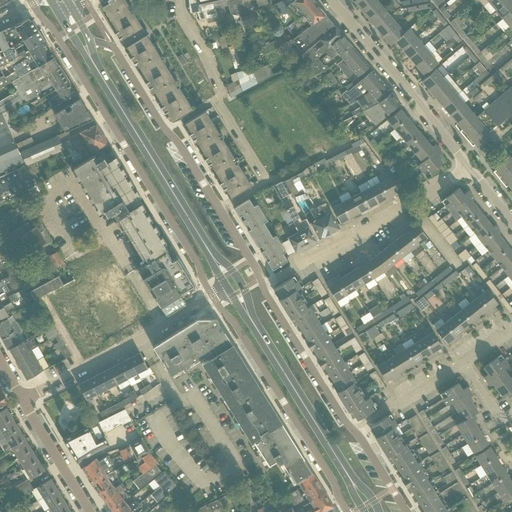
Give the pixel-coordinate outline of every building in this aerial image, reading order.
[(109,3),(102,7),(112,23),(131,10),(124,0),(107,0),(109,3)] [(200,20),(217,17),(214,8),(212,0),(188,0),(190,14),(197,12),(200,20)] [(222,15),(230,13),(228,5),(226,0),(212,0),(214,8),(217,17),(219,22),(223,20),(222,15)] [(240,0),(226,0),(228,5),(230,13),(230,14),(240,11),(241,15),(245,15),(246,14),(241,2),(240,0)] [(240,0),(241,2),(246,14),(250,13),(249,9),(253,8),(251,1),(253,0),(240,0)] [(295,0),(286,8),(297,20),(316,4),(312,0),(295,0)] [(357,0),(354,2),(362,11),(374,0),(357,0)] [(374,0),(362,11),(369,19),(383,8),(376,0),(374,0)] [(487,0),(494,8),(503,0),(487,0)] [(503,0),(494,8),(501,17),(511,7),(511,2),(510,0),(503,0)] [(304,23),(308,27),(325,15),(316,4),(292,24),(292,23),(291,24),(296,29),(304,23)] [(511,7),(501,17),(508,25),(511,22),(511,7)] [(369,19),(376,28),(390,16),(383,8),(369,19)] [(431,11),(438,19),(441,17),(434,9),(431,11)] [(441,11),(446,18),(450,15),(444,9),(441,11)] [(112,23),(114,27),(117,32),(115,33),(118,39),(121,38),(126,47),(146,34),(131,10),(112,23)] [(292,38),(285,42),(292,50),(297,47),(300,51),(317,36),(320,39),(319,40),(320,40),(335,27),(325,15),(308,27),(292,38)] [(390,16),(376,28),(383,36),(397,25),(390,16)] [(450,21),(456,28),(459,25),(453,18),(450,21)] [(0,31),(0,47),(2,52),(38,31),(31,21),(30,21),(28,19),(0,31)] [(391,45),(395,41),(404,33),(397,25),(383,36),(391,45)] [(456,28),(463,37),(466,34),(459,25),(456,28)] [(446,28),(453,36),(455,34),(449,26),(446,28)] [(301,56),(309,66),(332,46),(331,45),(342,35),(335,27),(320,40),(301,56)] [(395,41),(402,49),(416,38),(409,29),(404,33),(395,41)] [(38,31),(2,52),(4,56),(6,55),(7,58),(7,59),(9,62),(44,41),(38,31)] [(274,37),(275,40),(279,46),(287,41),(288,40),(283,32),(274,37)] [(136,62),(142,72),(162,59),(146,34),(126,47),(132,56),(130,58),(133,64),(136,62)] [(463,37),(470,45),(473,43),(466,34),(463,37)] [(342,35),(331,45),(332,46),(309,66),(306,67),(311,76),(317,73),(327,67),(328,67),(340,57),(341,57),(339,55),(351,45),(342,35)] [(402,49),(410,58),(423,46),(416,38),(402,49)] [(261,48),(264,54),(269,51),(278,46),(275,40),(261,48)] [(449,40),(445,44),(449,49),(453,45),(449,40)] [(0,77),(0,88),(11,82),(18,78),(19,78),(21,83),(24,81),(27,85),(32,82),(42,77),(41,76),(46,74),(48,78),(61,70),(59,66),(54,57),(53,57),(44,41),(9,62),(10,66),(1,71),(3,76),(0,77)] [(423,46),(410,58),(417,66),(430,55),(436,50),(428,42),(423,46)] [(473,43),(470,45),(476,52),(479,49),(473,43)] [(342,60),(336,65),(344,74),(346,73),(344,69),(347,67),(360,56),(351,45),(339,55),(341,57),(340,57),(341,57),(342,60)] [(462,49),(468,56),(472,53),(466,46),(462,49)] [(487,60),(484,62),(490,69),(492,67),(490,64),(506,52),(503,48),(502,48),(487,60)] [(264,54),(268,64),(272,75),(281,70),(271,50),(269,51),(264,54)] [(472,53),(468,56),(474,63),(477,60),(472,53)] [(0,69),(1,71),(10,66),(9,62),(7,59),(7,58),(6,55),(4,56),(1,57),(0,54),(0,69)] [(182,55),(177,58),(182,66),(187,63),(184,58),(182,55)] [(430,55),(417,66),(424,75),(438,63),(430,55)] [(346,73),(344,74),(348,78),(354,73),(357,77),(369,67),(360,56),(347,67),(344,69),(346,73)] [(151,87),(157,96),(177,84),(162,59),(142,72),(148,81),(145,83),(149,89),(151,87)] [(479,62),(474,66),(481,74),(486,70),(479,62)] [(506,63),(499,69),(502,72),(509,66),(506,63)] [(268,64),(253,72),(258,83),(272,75),(268,64)] [(258,83),(251,67),(236,73),(243,90),(258,83)] [(429,75),(422,81),(429,90),(442,78),(435,69),(429,75)] [(4,99),(0,101),(0,115),(2,114),(9,111),(14,108),(27,102),(29,101),(36,97),(38,96),(40,99),(50,93),(68,81),(61,70),(48,78),(46,74),(41,76),(42,77),(32,82),(27,85),(24,81),(21,83),(19,78),(18,78),(15,80),(12,82),(17,90),(4,99)] [(481,74),(472,82),(475,85),(489,73),(486,70),(481,74)] [(349,105),(369,92),(381,82),(372,71),(348,92),(346,91),(341,95),(349,105)] [(330,72),(323,77),(326,82),(334,77),(330,72)] [(491,76),(488,78),(491,82),(494,80),(498,76),(495,73),(491,76)] [(334,77),(326,82),(330,87),(338,82),(336,79),(334,77)] [(429,90),(436,98),(450,86),(442,78),(429,90)] [(483,83),(481,84),(484,88),(485,87),(491,82),(488,78),(483,83)] [(238,80),(226,85),(226,86),(227,87),(230,96),(231,98),(243,93),(238,80)] [(53,99),(49,102),(53,108),(58,105),(68,99),(76,93),(69,81),(50,93),(53,99)] [(369,92),(356,101),(363,111),(373,106),(379,103),(378,103),(391,93),(381,82),(369,92)] [(177,84),(157,96),(163,106),(160,107),(164,113),(166,112),(172,121),(192,109),(177,84)] [(436,98),(443,107),(457,95),(450,86),(436,98)] [(476,88),(469,94),(472,97),(479,91),(476,88)] [(480,92),(473,98),(476,102),(483,95),(480,92)] [(373,106),(363,111),(375,125),(388,114),(400,103),(391,93),(378,103),(379,103),(373,106)] [(511,101),(505,93),(496,100),(509,115),(511,112),(511,101)] [(443,107),(450,115),(464,104),(457,95),(443,107)] [(39,103),(36,97),(29,101),(32,107),(39,103)] [(79,98),(71,103),(54,114),(65,131),(92,119),(79,98)] [(496,100),(488,107),(500,123),(509,115),(496,100)] [(450,115),(458,124),(471,112),(464,104),(450,115)] [(471,112),(458,124),(462,129),(460,131),(472,147),(475,144),(477,147),(489,137),(491,135),(489,133),(500,123),(488,107),(476,118),(471,112)] [(9,111),(2,114),(11,133),(15,132),(16,132),(10,118),(14,116),(13,114),(16,112),(14,108),(9,111)] [(387,120),(394,129),(407,118),(400,109),(396,112),(387,120)] [(195,139),(200,148),(220,136),(205,111),(185,123),(191,133),(189,134),(192,140),(195,139)] [(0,173),(19,165),(21,168),(26,166),(19,152),(16,144),(11,133),(2,114),(0,115),(0,173)] [(394,129),(401,137),(414,126),(407,118),(394,129)] [(20,152),(19,152),(26,166),(26,167),(34,164),(71,148),(72,150),(74,149),(102,135),(96,125),(72,136),(69,130),(35,145),(20,152)] [(401,137),(408,145),(421,134),(414,126),(401,137)] [(408,145),(415,154),(428,143),(421,134),(408,145)] [(109,145),(102,135),(74,149),(77,154),(80,153),(82,157),(109,145)] [(210,163),(216,173),(235,160),(220,136),(200,148),(206,157),(204,159),(207,165),(210,163)] [(31,137),(16,144),(19,152),(20,152),(35,145),(31,137)] [(415,154),(422,162),(438,148),(435,144),(432,147),(428,143),(415,154)] [(354,148),(353,147),(349,149),(351,153),(352,154),(362,149),(360,145),(354,148)] [(438,148),(422,162),(417,166),(426,177),(443,163),(438,157),(442,153),(438,148)] [(142,204),(138,197),(131,186),(130,186),(127,182),(128,182),(124,174),(123,175),(120,171),(121,170),(117,163),(116,164),(113,160),(114,159),(114,158),(107,163),(104,158),(96,163),(92,158),(101,153),(100,152),(73,169),(101,214),(104,212),(107,217),(111,215),(115,221),(118,219),(145,264),(142,266),(147,263),(148,263),(156,257),(156,258),(157,257),(165,252),(166,251),(167,250),(163,243),(161,244),(160,242),(162,241),(156,231),(154,232),(153,231),(155,230),(149,220),(148,221),(146,220),(148,218),(142,209),(141,210),(140,208),(139,206),(142,204)] [(508,185),(511,189),(511,156),(510,158),(508,156),(494,167),(496,169),(493,172),(505,187),(508,185)] [(332,163),(330,159),(326,161),(326,162),(321,165),(324,170),(333,165),(332,163)] [(235,160),(216,173),(221,182),(219,183),(223,189),(225,188),(231,198),(251,185),(235,160)] [(21,168),(16,171),(21,181),(35,174),(38,172),(34,164),(26,167),(26,166),(21,168)] [(0,185),(1,188),(0,188),(0,205),(41,182),(35,174),(21,181),(16,171),(16,170),(0,177),(0,185)] [(303,172),(296,175),(299,181),(300,181),(306,178),(303,172)] [(296,175),(284,181),(287,187),(294,184),(299,181),(296,175)] [(376,176),(367,182),(370,187),(378,203),(383,200),(385,203),(390,201),(380,182),(376,176)] [(389,177),(380,182),(390,201),(394,199),(392,195),(397,192),(389,177)] [(281,182),(273,186),(280,199),(291,193),(287,187),(284,181),(283,182),(281,182)] [(299,181),(294,184),(302,199),(308,196),(300,181),(299,181)] [(367,182),(357,187),(361,193),(369,208),(378,203),(370,187),(367,182)] [(294,184),(287,187),(291,193),(296,202),(302,199),(294,184)] [(441,202),(449,212),(471,195),(468,191),(463,195),(458,188),(441,202)] [(361,193),(351,198),(359,213),(369,208),(361,193)] [(456,221),(461,217),(476,206),(472,201),(474,199),(471,195),(449,212),(456,221)] [(351,198),(341,203),(350,218),(359,213),(351,198)] [(249,199),(234,208),(245,226),(248,224),(251,228),(248,230),(253,239),(271,227),(267,220),(257,204),(253,206),(249,199)] [(350,218),(341,203),(332,208),(340,223),(350,218)] [(320,205),(315,208),(329,234),(339,228),(330,212),(325,214),(320,205)] [(461,217),(468,226),(482,214),(476,206),(461,217)] [(293,208),(286,211),(289,215),(291,220),(292,222),(305,246),(316,241),(311,232),(308,227),(310,226),(306,220),(301,223),(293,208)] [(329,234),(315,208),(310,211),(315,220),(310,222),(319,239),(329,234)] [(286,211),(281,214),(286,223),(291,220),(289,215),(286,211)] [(468,226),(474,234),(489,223),(482,214),(468,226)] [(428,218),(433,225),(437,222),(432,215),(428,218)] [(437,222),(433,225),(436,229),(440,226),(440,225),(444,222),(441,219),(437,222)] [(89,222),(79,228),(84,236),(95,230),(89,222)] [(289,240),(281,244),(285,251),(288,256),(295,252),(297,251),(305,246),(292,222),(287,225),(293,235),(288,238),(289,240)] [(474,234),(481,243),(498,229),(495,225),(492,227),(489,223),(474,234)] [(3,265),(47,243),(51,241),(42,224),(25,234),(4,246),(0,248),(0,265),(1,265),(3,265)] [(409,225),(405,228),(418,245),(427,238),(416,224),(411,228),(409,225)] [(0,248),(4,246),(25,234),(21,226),(8,234),(10,236),(1,241),(0,240),(0,239),(0,248)] [(271,227),(253,239),(258,248),(261,246),(264,250),(261,251),(272,270),(287,261),(283,254),(282,253),(285,251),(281,244),(276,235),(271,227)] [(403,234),(399,238),(410,251),(418,245),(405,228),(401,231),(403,234)] [(481,243),(475,247),(482,256),(488,251),(503,239),(499,235),(501,233),(498,229),(481,243)] [(444,238),(447,242),(455,236),(452,232),(444,238)] [(455,236),(447,242),(449,245),(457,239),(455,236)] [(399,238),(390,245),(401,258),(405,263),(413,256),(410,251),(399,238)] [(488,251),(494,260),(509,248),(503,239),(488,251)] [(390,245),(381,251),(392,265),(401,258),(390,245)] [(494,260),(501,268),(511,259),(511,251),(509,248),(494,260)] [(464,250),(457,255),(458,256),(460,259),(467,253),(468,253),(465,249),(465,250),(464,250)] [(142,266),(137,268),(138,269),(137,270),(142,278),(143,278),(143,279),(148,287),(149,287),(149,288),(148,288),(153,297),(154,296),(155,297),(154,297),(159,306),(160,305),(166,315),(167,314),(167,315),(176,310),(175,309),(176,309),(177,310),(185,304),(185,303),(183,299),(191,294),(191,293),(192,293),(189,289),(194,285),(194,284),(189,275),(188,276),(188,275),(189,275),(184,266),(183,267),(182,266),(183,266),(178,257),(177,258),(177,257),(171,260),(166,251),(165,252),(157,257),(156,258),(156,257),(148,263),(147,263),(142,266)] [(381,251),(373,258),(383,272),(392,265),(381,251)] [(57,252),(47,258),(53,269),(54,269),(64,263),(57,252)] [(467,253),(460,259),(463,262),(470,257),(471,256),(468,253),(467,253)] [(367,257),(363,260),(374,278),(383,272),(373,258),(369,261),(367,257)] [(511,259),(501,268),(508,277),(511,273),(511,259)] [(360,266),(355,269),(365,284),(374,278),(363,260),(358,263),(360,266)] [(472,265),(472,266),(477,273),(478,272),(479,272),(481,270),(475,263),(472,265)] [(464,269),(470,277),(474,274),(468,266),(464,269)] [(448,268),(441,273),(444,277),(451,271),(448,268)] [(355,269),(346,275),(355,289),(365,284),(355,269)] [(478,272),(477,273),(483,280),(484,279),(487,277),(481,270),(479,272),(478,272)] [(456,271),(449,276),(452,280),(459,275),(456,271)] [(444,277),(441,273),(434,279),(436,282),(444,277)] [(339,274),(335,277),(346,295),(355,289),(346,275),(341,278),(339,274)] [(9,276),(0,281),(0,296),(9,291),(6,285),(7,284),(6,283),(11,280),(9,276)] [(63,285),(59,276),(29,293),(34,303),(39,300),(38,298),(46,294),(63,285)] [(275,294),(285,309),(301,299),(296,291),(301,287),(294,276),(275,288),(278,292),(275,294)] [(452,280),(449,276),(442,282),(445,286),(452,280)] [(332,283),(327,286),(333,295),(337,301),(340,307),(350,301),(346,295),(335,277),(330,280),(332,283)] [(318,278),(311,282),(321,298),(327,294),(318,278)] [(489,280),(485,283),(491,290),(495,287),(489,280)] [(431,281),(423,287),(426,290),(434,284),(431,281)] [(439,284),(432,290),(435,294),(442,288),(439,284)] [(426,290),(423,287),(417,292),(419,296),(426,290)] [(495,287),(491,290),(496,297),(500,294),(495,287)] [(435,294),(432,290),(425,295),(428,299),(435,294)] [(487,290),(478,296),(492,313),(495,310),(493,307),(498,303),(487,290)] [(0,308),(11,302),(17,299),(14,293),(8,297),(7,297),(5,294),(0,296),(0,308)] [(478,296),(470,303),(481,317),(485,313),(487,317),(492,313),(478,296)] [(323,301),(333,316),(339,312),(329,297),(323,301)] [(415,304),(418,307),(426,301),(423,297),(415,304)] [(498,300),(504,307),(508,304),(502,297),(498,300)] [(301,299),(285,309),(295,325),(297,323),(298,324),(314,313),(315,316),(319,313),(318,311),(313,303),(309,306),(306,308),(301,299)] [(405,304),(402,300),(393,306),(395,310),(405,304)] [(14,307),(13,305),(11,302),(0,308),(0,321),(7,318),(7,316),(8,315),(6,311),(14,307)] [(411,303),(404,308),(407,312),(414,307),(411,303)] [(470,303),(461,310),(472,324),(481,317),(470,303)] [(378,306),(373,308),(377,315),(374,317),(376,321),(384,316),(382,312),(378,306)] [(382,312),(384,316),(392,311),(390,308),(382,312)] [(407,312),(404,308),(397,312),(399,316),(407,312)] [(461,310),(453,317),(464,330),(472,324),(461,310)] [(314,313),(298,324),(305,335),(308,341),(306,343),(310,350),(312,353),(314,351),(317,354),(319,359),(317,361),(322,369),(324,367),(333,381),(349,371),(338,353),(351,345),(356,353),(362,349),(354,337),(336,349),(333,344),(327,335),(332,331),(327,322),(321,326),(315,316),(314,313)] [(394,314),(385,319),(388,324),(396,318),(394,314)] [(341,315),(335,319),(344,335),(345,336),(345,337),(352,333),(350,331),(347,324),(341,315)] [(0,321),(0,336),(0,338),(14,330),(19,328),(16,323),(12,316),(8,319),(7,318),(0,321)] [(34,316),(26,320),(28,325),(36,322),(34,316)] [(453,317),(444,323),(457,340),(461,337),(459,334),(464,330),(453,317)] [(171,375),(208,351),(217,346),(200,319),(197,319),(153,347),(171,375)] [(297,482),(313,473),(294,443),(287,431),(280,421),(266,399),(216,319),(200,319),(217,346),(208,351),(213,359),(205,364),(269,465),(276,461),(278,464),(282,462),(296,483),(297,482)] [(370,319),(363,323),(366,327),(373,323),(370,319)] [(388,324),(385,319),(378,323),(381,328),(388,324)] [(440,319),(432,325),(446,344),(451,340),(454,343),(457,340),(444,323),(440,319)] [(366,327),(363,323),(355,328),(358,332),(366,327)] [(59,336),(53,325),(43,331),(48,341),(59,336)] [(366,331),(371,340),(380,334),(374,326),(366,331)] [(14,330),(0,338),(7,350),(25,340),(22,333),(19,328),(14,330)] [(358,336),(362,343),(368,340),(363,332),(358,336)] [(433,332),(423,338),(434,356),(439,354),(437,350),(442,347),(433,332)] [(9,349),(15,360),(32,351),(37,348),(31,336),(25,340),(7,350),(9,349)] [(423,338),(414,344),(423,359),(428,356),(430,359),(434,356),(423,338)] [(58,343),(53,345),(56,350),(59,349),(60,348),(65,345),(62,340),(58,343)] [(414,344),(404,350),(414,364),(423,359),(414,344)] [(65,345),(60,348),(59,349),(65,359),(71,356),(65,345)] [(404,350),(395,355),(404,370),(414,364),(404,350)] [(15,360),(21,370),(37,361),(32,351),(15,360)] [(358,356),(367,372),(373,368),(364,352),(358,356)] [(140,353),(129,359),(137,374),(140,378),(140,379),(152,373),(149,367),(147,368),(147,367),(144,362),(140,353)] [(395,355),(387,361),(398,379),(402,376),(400,373),(404,370),(395,355)] [(483,377),(486,382),(503,370),(509,366),(500,355),(483,367),(488,374),(483,377)] [(129,359),(119,364),(127,379),(132,376),(135,381),(140,378),(137,374),(129,359)] [(37,361),(21,370),(27,380),(43,370),(37,361)] [(398,379),(387,361),(377,367),(386,381),(391,378),(393,382),(398,379)] [(119,364),(109,369),(117,384),(127,379),(119,364)] [(109,369),(99,374),(107,389),(117,384),(109,369)] [(492,383),(496,388),(510,378),(503,370),(486,382),(489,386),(492,383)] [(333,386),(343,403),(359,393),(353,383),(356,381),(349,371),(333,381),(335,385),(333,386)] [(369,375),(378,390),(385,386),(375,371),(369,375)] [(99,374),(89,379),(96,395),(102,392),(104,395),(108,393),(107,389),(99,374)] [(502,397),(506,394),(511,389),(511,381),(510,378),(496,388),(502,397)] [(96,395),(89,379),(78,385),(86,400),(96,395)] [(446,406),(452,403),(470,391),(467,387),(462,390),(458,383),(439,394),(446,406)] [(452,403),(457,412),(472,402),(469,398),(472,396),(470,391),(452,403)] [(382,395),(385,401),(392,397),(389,392),(382,395)] [(359,393),(343,403),(352,417),(355,416),(357,420),(376,408),(369,397),(364,400),(359,393)] [(457,412),(463,420),(463,421),(478,412),(472,402),(457,412)] [(0,411),(0,425),(12,418),(6,408),(0,411)] [(125,409),(115,414),(121,426),(131,421),(125,409)] [(418,413),(419,413),(428,427),(432,425),(423,410),(418,413)] [(455,425),(461,434),(476,425),(473,421),(477,418),(474,414),(478,412),(463,421),(463,420),(455,425)] [(371,431),(381,447),(397,437),(392,428),(397,425),(390,414),(371,426),(374,430),(371,431)] [(416,415),(407,420),(412,428),(420,423),(416,415)] [(0,440),(19,429),(12,418),(0,425),(0,440)] [(63,439),(77,462),(94,451),(108,445),(103,434),(112,430),(111,428),(107,419),(106,419),(63,439)] [(420,423),(412,428),(412,429),(417,436),(425,431),(421,423),(420,423)] [(461,434),(467,444),(482,435),(476,425),(461,434)] [(430,431),(434,439),(438,436),(434,428),(430,431)] [(0,444),(4,452),(11,448),(25,439),(19,429),(0,440),(0,444)] [(427,433),(419,439),(423,446),(432,441),(427,433)] [(467,444),(461,448),(467,457),(473,453),(479,449),(488,444),(482,435),(467,444)] [(438,436),(434,439),(439,446),(443,444),(438,436)] [(397,437),(381,447),(389,460),(391,463),(393,461),(394,462),(410,452),(405,444),(403,446),(397,437)] [(11,448),(18,458),(31,450),(25,439),(11,448)] [(131,447),(137,458),(147,453),(148,452),(141,439),(130,446),(131,447)] [(432,441),(423,446),(428,454),(437,449),(432,441)] [(441,450),(446,457),(450,455),(445,447),(441,450)] [(475,456),(480,465),(495,456),(489,447),(475,456)] [(18,458),(24,468),(38,460),(31,450),(18,458)] [(129,452),(121,456),(123,461),(131,457),(129,452)] [(447,511),(440,500),(452,492),(456,499),(464,493),(457,482),(437,495),(410,452),(394,462),(404,478),(401,480),(406,488),(409,486),(424,511),(447,511)] [(438,452),(430,457),(435,465),(444,460),(438,452)] [(146,462),(148,466),(155,461),(150,453),(143,458),(146,462)] [(89,463),(80,469),(85,476),(107,461),(111,459),(108,455),(105,458),(101,460),(99,462),(98,460),(96,458),(93,460),(89,463)] [(450,455),(446,457),(451,465),(454,463),(450,455)] [(480,465),(486,474),(501,465),(495,456),(480,465)] [(107,461),(85,476),(89,482),(114,470),(110,465),(114,463),(111,459),(107,461)] [(38,460),(24,468),(30,479),(44,471),(38,460)] [(444,460),(435,465),(440,473),(448,468),(444,460)] [(148,466),(146,462),(138,467),(143,474),(157,463),(155,461),(148,466)] [(133,482),(139,489),(162,471),(155,464),(133,482)] [(486,474),(492,484),(507,474),(501,465),(486,474)] [(455,471),(459,478),(463,476),(458,469),(455,471)] [(114,470),(89,482),(93,487),(94,486),(95,488),(95,490),(99,494),(118,480),(114,470)] [(164,472),(149,484),(155,492),(170,479),(164,472)] [(451,472),(443,478),(447,484),(455,479),(451,472)] [(291,493),(288,496),(290,501),(295,499),(319,484),(313,473),(297,482),(301,488),(291,493)] [(492,484),(498,493),(511,483),(507,474),(492,484)] [(463,476),(459,478),(464,486),(468,484),(463,476)] [(18,493),(31,485),(27,479),(0,495),(0,497),(3,502),(18,493)] [(36,487),(43,498),(57,489),(50,479),(36,487)] [(176,487),(170,479),(155,492),(152,494),(158,501),(176,487)] [(103,499),(106,502),(110,498),(112,495),(112,496),(115,496),(119,493),(118,492),(124,488),(118,480),(99,494),(102,498),(103,499)] [(503,502),(511,496),(511,483),(498,493),(503,502)] [(295,499),(290,501),(293,507),(298,504),(307,498),(310,503),(308,504),(309,504),(310,503),(326,494),(319,484),(295,499)] [(18,493),(11,496),(15,502),(21,498),(34,490),(31,485),(18,493)] [(466,489),(471,497),(474,494),(470,487),(466,489)] [(110,498),(106,502),(107,504),(107,506),(111,511),(117,507),(118,507),(119,508),(126,502),(130,499),(126,493),(127,492),(124,488),(118,492),(119,493),(115,496),(112,496),(112,495),(110,498)] [(184,496),(177,488),(171,494),(177,502),(184,496)] [(43,498),(49,508),(63,500),(57,489),(43,498)] [(309,504),(308,504),(304,507),(306,511),(303,511),(302,508),(296,511),(322,511),(334,507),(326,494),(310,503),(309,504)] [(474,494),(471,497),(476,505),(479,503),(474,494)] [(228,495),(219,499),(221,504),(230,500),(228,495)] [(467,498),(458,503),(464,511),(472,506),(467,498)] [(49,508),(51,511),(66,511),(69,510),(63,500),(49,508)] [(188,500),(181,506),(185,511),(190,511),(195,509),(188,500)] [(217,500),(207,505),(210,511),(220,508),(217,500)] [(117,507),(111,511),(130,511),(132,511),(131,511),(138,505),(135,501),(129,507),(126,502),(119,508),(118,507),(117,507)] [(276,503),(278,508),(279,511),(293,511),(292,507),(286,510),(281,501),(276,503)] [(138,511),(142,510),(140,507),(142,505),(141,503),(138,505),(131,511),(132,511),(130,511),(138,511)]
